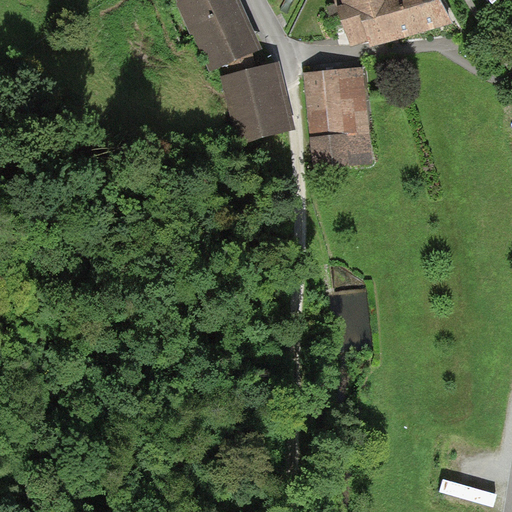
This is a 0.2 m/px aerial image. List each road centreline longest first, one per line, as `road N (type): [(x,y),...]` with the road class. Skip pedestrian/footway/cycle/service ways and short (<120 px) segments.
road 1 (track): [(269,35),(299,138),(294,511)]
road 2 (track): [(0,186),(40,318),(45,440),(61,511)]
